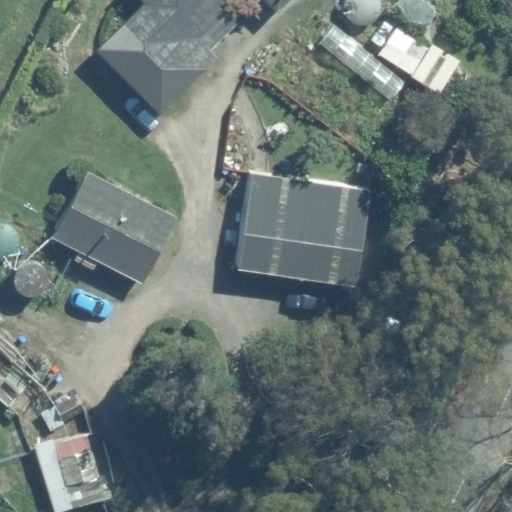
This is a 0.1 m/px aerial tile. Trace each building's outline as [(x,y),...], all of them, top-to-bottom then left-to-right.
[(197,57),(212,42),(207,38),(226,19),(208,0),(262,0),(272,10),(282,0),(141,0),(142,1),(94,47),(154,112),(204,63),(197,57)] [(405,87),(411,78),(436,93),(458,56),(386,13),(364,50),(378,58),(372,68),(405,87)] [(134,280),(169,217),(85,171),(51,235),(134,280)] [(351,279),(361,185),(236,172),(227,266),(351,279)] [(55,455),(89,446),(84,427),(26,440),(44,511),(48,511),(103,498),(97,477),(63,486),(55,455)]
